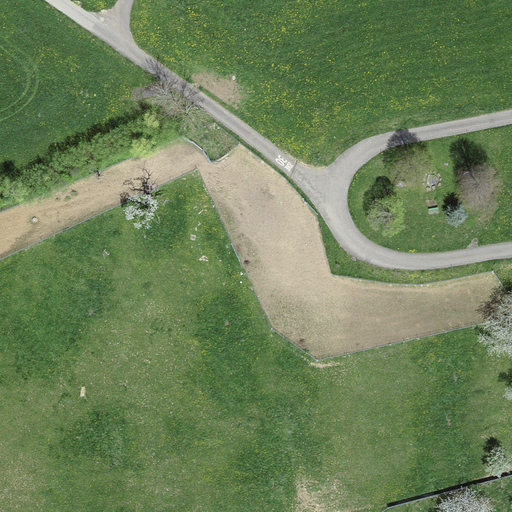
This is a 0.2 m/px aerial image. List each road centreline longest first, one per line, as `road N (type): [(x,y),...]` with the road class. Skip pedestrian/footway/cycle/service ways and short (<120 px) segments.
road 1 (track): [(336,196),(57,0)]
road 2 (residential): [(511,248),(414,260),(375,255),(348,235),(336,196)]
road 3 (unclassified): [(511,116),(376,143),(351,159),(336,196)]
